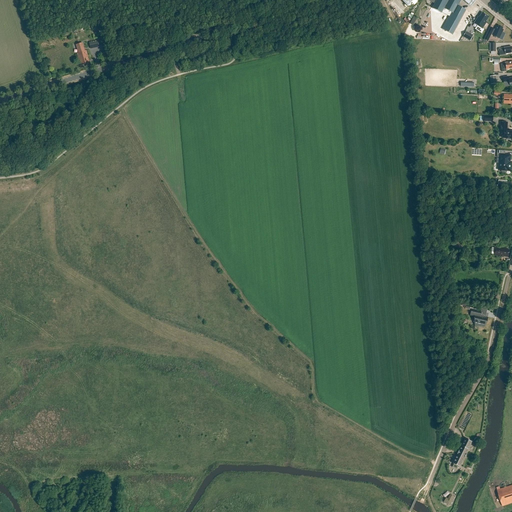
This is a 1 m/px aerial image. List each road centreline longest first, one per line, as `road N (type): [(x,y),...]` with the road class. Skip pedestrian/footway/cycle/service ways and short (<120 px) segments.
road 1 (tertiary): [(0,103),(293,0)]
road 2 (track): [(509,272),(489,360),(438,465)]
